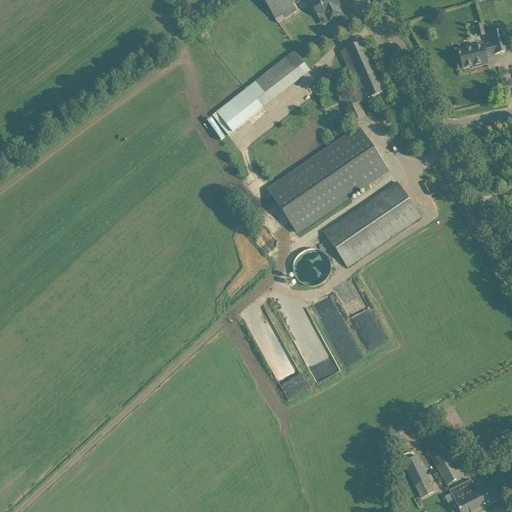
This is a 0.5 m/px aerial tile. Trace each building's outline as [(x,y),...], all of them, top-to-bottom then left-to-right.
[(264,0),(271,12),(278,23),(298,10),(291,0),(264,0)] [(315,0),(309,3),(315,12),(321,8),(329,21),(342,14),(334,1),(336,0),(315,0)] [(472,68),(473,68),(472,66),(477,65),(478,67),(487,65),(485,56),(493,55),(494,55),(509,52),(504,31),(489,34),(491,45),(483,47),(483,45),(458,51),(459,55),(458,56),(459,57),(460,57),(462,69),(472,67),(472,68)] [(361,42),(352,46),(340,51),(354,84),(351,85),(354,92),(363,89),(368,100),(384,93),(361,42)] [(294,51),(286,58),(301,78),(310,72),(294,51)] [(232,100),(216,112),(228,127),(224,131),(228,136),(248,120),(232,100)] [(352,105),(344,108),(350,123),(358,120),(352,105)] [(267,191),(296,233),(389,170),(360,128),(267,191)] [(397,183),(389,188),(323,232),(347,267),(421,217),(397,183)] [(298,282),(302,284),(305,286),(308,287),(311,287),(316,286),(319,285),(323,282),(326,279),(329,276),(330,272),(331,268),(331,265),(330,261),(329,258),(327,255),(325,253),(322,251),(318,250),(316,249),(313,249),(309,249),(305,250),(301,253),(299,254),(296,258),(294,261),(293,265),(293,270),(293,273),(294,276),(296,279),(298,282)] [(304,376),(282,385),(288,399),(310,391),(304,376)] [(424,444),(445,486),(446,485),(455,480),(447,465),(452,462),(438,436),(424,444)] [(416,456),(403,462),(415,487),(421,499),(428,495),(424,487),(428,485),(430,485),(430,484),(428,480),(427,479),(425,474),(418,461),(416,456)] [(470,480),(449,491),(451,494),(459,510),(460,511),(483,511),(484,511),(482,509),(498,501),(490,484),(481,489),(476,491),(472,483),(470,480)]
